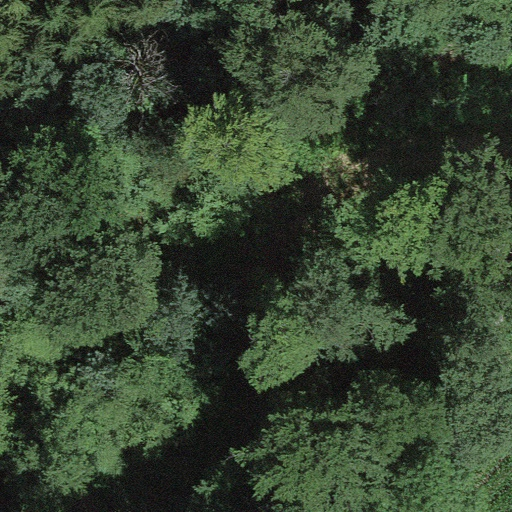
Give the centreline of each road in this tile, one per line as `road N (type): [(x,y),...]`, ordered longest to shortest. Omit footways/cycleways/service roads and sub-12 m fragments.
road 1 (track): [(511,119),(463,131),(0,117)]
road 2 (track): [(313,511),(399,448),(511,305)]
